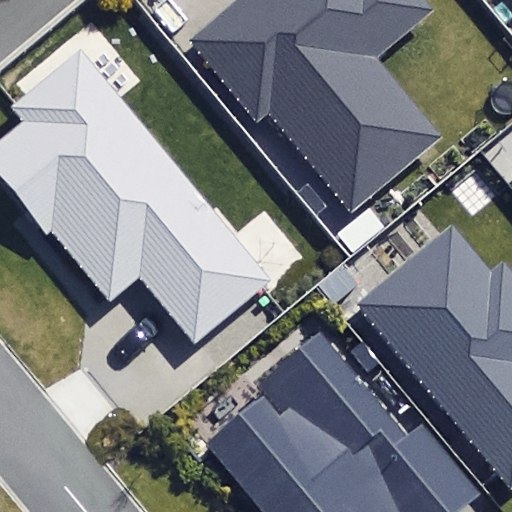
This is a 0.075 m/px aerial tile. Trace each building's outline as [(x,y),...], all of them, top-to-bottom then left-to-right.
[(267,115),(350,215),(364,203),(442,139),(376,58),(435,9),(427,0),(237,0),(189,40),(258,123),(267,115)] [(52,226),(112,302),(144,276),(193,338),(266,280),(82,48),(12,103),(25,120),(0,140),(0,178),(43,233),(52,226)] [(353,254),(384,228),(368,209),(337,234),(353,254)] [(499,470),(511,486),(511,485),(511,273),(509,270),(502,261),(490,270),(453,224),(439,236),(358,305),(499,470)] [(208,444),(265,511),(471,511),(475,509),(489,498),(479,486),(425,420),(406,436),(318,331),(255,384),(266,396),(208,444)]
